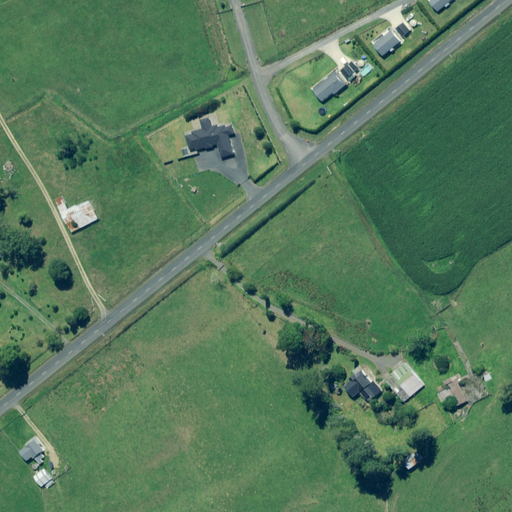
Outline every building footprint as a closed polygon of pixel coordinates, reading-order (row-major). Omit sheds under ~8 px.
[(453,0),(433,0),(430,3),(439,13),(453,0)] [(411,31),(405,23),(401,26),(407,34),(411,31)] [(402,42),(393,31),(375,46),(384,57),(402,42)] [(355,73),(349,65),(345,68),(351,76),(355,73)] [(347,85),(337,72),(314,91),(323,102),(334,93),(335,95),(347,85)] [(213,127),(211,119),(201,121),(203,130),(194,132),(194,135),(187,137),(190,152),(219,145),(222,158),(234,155),(229,136),(235,134),(233,126),(227,128),(227,126),(219,128),(219,126),(213,127)] [(99,219),(89,200),(69,210),(63,198),(56,201),(72,233),(99,219)] [(406,364),(386,381),(405,403),(425,385),(406,364)] [(355,380),(346,387),(355,399),(362,393),(368,402),(375,396),(382,390),(375,381),(372,384),(358,367),(353,371),(356,374),(353,377),(355,380)] [(446,407),(455,403),(458,408),(469,402),(465,394),(457,380),(438,391),(446,407)] [(44,445),(37,436),(27,444),(28,447),(21,452),(28,462),(35,457),(40,464),(44,462),(43,460),(48,455),(41,447),(44,445)] [(419,451),(405,463),(411,471),(426,459),(419,451)] [(53,479),(46,469),(35,477),(43,487),(53,479)]
